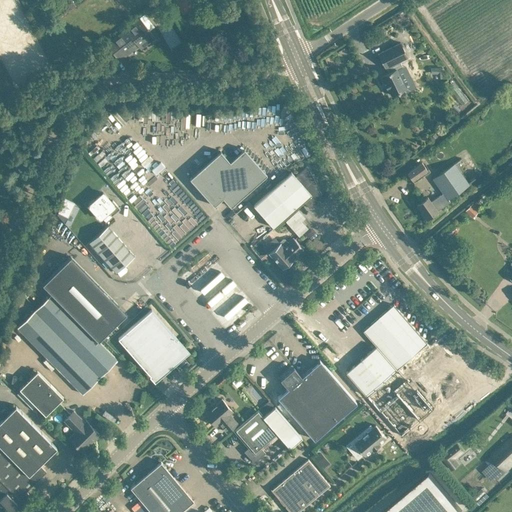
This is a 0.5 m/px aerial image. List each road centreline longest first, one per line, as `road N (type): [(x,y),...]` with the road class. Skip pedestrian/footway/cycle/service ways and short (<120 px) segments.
road 1 (unclassified): [(0,260),(49,140),(81,98),(133,78),(251,78),(292,63)]
road 2 (unclassified): [(165,411),(379,223)]
road 3 (secondary): [(511,355),(441,299),(379,223)]
road 4 (unclassified): [(65,511),(165,411)]
road 5 (unclassified): [(250,511),(165,411)]
